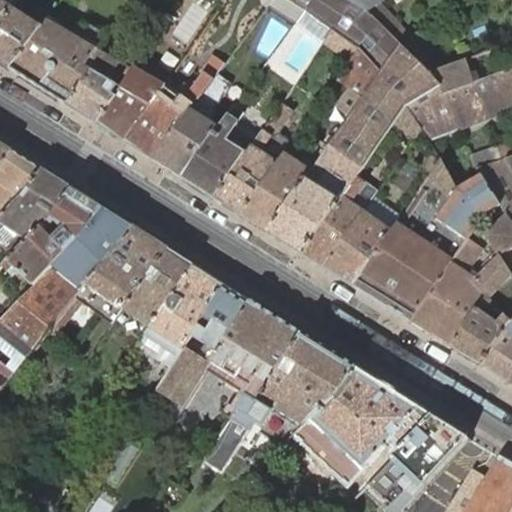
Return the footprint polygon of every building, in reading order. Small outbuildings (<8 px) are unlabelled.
[(0,0),(0,30),(15,9),(18,5),(21,0),(0,0)] [(34,0),(21,0),(18,5),(15,9),(0,30),(0,61),(12,69),(40,32),(43,28),(48,19),(50,16),(42,11),(32,4),(34,0)] [(289,0),(274,0),(269,7),(265,12),(273,17),(288,26),(293,29),(298,23),(307,10),(289,0)] [(348,0),(289,0),(307,10),(333,29),(361,51),(382,74),(365,99),(336,140),(332,147),(314,172),(270,234),(303,255),(340,202),(351,187),(358,176),(364,169),(396,123),(407,107),(440,86),(431,74),(400,43),(367,12),(348,0)] [(348,0),(367,12),(380,4),(385,0),(348,0)] [(380,4),(367,12),(400,43),(411,37),(380,4)] [(324,42),(333,29),(307,10),(298,23),(309,31),(321,40),(324,42)] [(123,89),(134,70),(122,63),(98,49),(104,38),(102,32),(91,25),(84,27),(79,37),(48,19),(43,28),(40,32),(12,69),(69,106),(94,73),(110,82),(119,87),(123,89)] [(352,64),(361,51),(333,29),(324,42),(325,43),(352,64)] [(422,31),(411,37),(400,43),(431,74),(442,70),(422,31)] [(510,56),(507,46),(495,51),(498,61),(510,56)] [(340,81),(365,99),(382,74),(361,51),(352,64),(340,81)] [(126,142),(155,161),(192,111),(210,87),(215,80),(218,76),(225,67),(215,60),(205,74),(196,85),(184,101),(175,95),(166,88),(153,107),(126,142)] [(431,74),(440,86),(446,94),(475,83),(472,75),(467,60),(442,70),(431,74)] [(134,70),(166,88),(172,79),(140,61),(134,70)] [(98,124),(126,142),(153,107),(166,88),(134,70),(123,89),(119,87),(114,95),(118,98),(98,124)] [(440,86),(407,107),(423,130),(428,138),(511,107),(511,70),(493,77),(480,82),(475,83),(446,94),(440,86)] [(69,106),(98,124),(118,98),(114,95),(119,87),(110,82),(94,73),(69,106)] [(155,161),(183,178),(219,129),(228,117),(235,107),(236,106),(231,102),(214,125),(201,118),(211,105),(212,107),(229,84),(218,76),(215,80),(210,87),(192,111),(155,161)] [(184,101),(196,85),(187,79),(175,95),(184,101)] [(217,200),(243,216),(281,164),(287,155),(294,145),(279,135),(293,112),(283,106),(264,132),(258,142),(254,147),(217,200)] [(183,178),(217,200),(254,147),(258,142),(236,127),(239,124),(245,114),(235,107),(228,117),(219,129),(183,178)] [(407,107),(396,123),(417,138),(423,130),(407,107)] [(243,216),(270,234),(314,172),(332,147),(336,140),(331,135),(325,143),(321,140),(304,166),(287,155),(281,164),(243,216)] [(511,141),(473,155),(479,169),(511,157),(511,141)] [(0,168),(13,152),(0,144),(0,168)] [(0,221),(23,199),(44,172),(13,152),(0,168),(0,221)] [(506,213),(511,220),(511,157),(479,169),(482,176),(501,205),(506,213)] [(393,231),(354,287),(383,305),(423,244),(425,241),(439,220),(448,207),(459,190),(442,160),(422,189),(419,194),(402,218),(398,223),(393,231)] [(0,221),(0,233),(6,227),(22,237),(9,249),(16,256),(30,242),(37,235),(54,218),(75,190),(44,172),(23,199),(0,221)] [(303,255),(325,269),(365,211),(374,199),(380,191),(367,181),(358,176),(351,187),(340,202),(303,255)] [(501,205),(482,176),(459,190),(448,207),(439,220),(425,241),(423,244),(383,305),(411,322),(453,262),(469,239),(480,223),(477,218),(501,205)] [(8,264),(34,289),(84,238),(105,210),(75,190),(54,218),(37,235),(30,242),(16,256),(8,264)] [(365,211),(325,269),(354,287),(393,231),(398,223),(402,218),(374,199),(365,211)] [(116,253),(136,229),(105,210),(84,238),(34,289),(0,322),(0,326),(33,354),(88,285),(116,253)] [(500,258),(501,257),(511,248),(511,220),(506,213),(486,234),(497,252),(500,258)] [(169,250),(136,229),(116,253),(88,285),(124,311),(169,250)] [(411,322),(432,335),(452,307),(478,279),(473,275),(466,272),(483,249),(469,239),(453,262),(411,322)] [(481,365),(510,383),(511,380),(511,248),(501,257),(511,275),(511,323),(511,324),(495,345),(481,365)] [(195,267),(169,250),(124,311),(151,330),(152,329),(195,267)] [(478,279),(500,258),(497,252),(473,275),(478,279)] [(432,335),(453,347),(479,308),(483,312),(484,311),(492,303),(493,302),(489,299),(511,275),(501,257),(500,258),(478,279),(452,307),(432,335)] [(225,286),(195,267),(152,329),(151,330),(148,334),(144,340),(140,347),(161,361),(169,348),(175,352),(166,365),(172,369),(180,356),(184,350),(186,347),(193,336),(225,286)] [(252,302),(225,286),(193,336),(186,347),(191,351),(198,339),(213,349),(206,360),(212,365),(213,364),(219,353),(252,302)] [(304,335),(252,302),(219,353),(213,364),(227,372),(222,381),(243,394),(234,408),(232,407),(230,407),(225,414),(225,416),(226,417),(231,420),(238,410),(252,419),(261,405),(304,335)] [(499,323),(505,317),(492,303),(484,311),(499,323)] [(453,347),(481,365),(495,345),(511,324),(505,317),(499,323),(484,311),(483,312),(479,308),(453,347)] [(0,366),(14,378),(33,354),(0,326),(0,366)] [(262,434),(285,448),(286,447),(297,437),(310,424),(313,422),(325,411),(341,393),(358,370),(304,335),(261,405),(252,419),(238,410),(231,420),(225,429),(208,456),(203,463),(223,475),(245,441),(232,432),(237,424),(250,432),(256,422),(265,428),(262,434)] [(171,430),(185,409),(213,365),(212,365),(206,360),(191,351),(186,347),(184,350),(180,356),(172,369),(158,392),(155,396),(144,413),(171,430)] [(0,395),(14,378),(0,366),(0,395)] [(402,450),(434,416),(421,409),(358,370),(341,393),(325,411),(313,422),(310,424),(297,437),(300,440),(348,485),(349,486),(364,470),(391,441),(402,450)] [(401,501),(405,506),(414,497),(425,487),(470,440),(434,416),(402,450),(397,455),(395,458),(393,461),(369,485),(386,501),(387,500),(392,505),(403,494),(403,492),(399,488),(402,485),(409,493),(401,501)] [(128,438),(105,474),(119,483),(141,446),(128,438)] [(511,511),(511,466),(502,460),(489,480),(468,511),(511,511)] [(468,511),(489,480),(473,471),(447,511),(468,511)] [(189,495),(184,491),(184,492),(172,482),(159,502),(168,509),(169,509),(170,509),(171,510),(172,510),(173,510),(174,510),(175,510),(176,510),(177,509),(178,509),(179,508),(180,508),(180,507),(181,507),(181,506),(182,506),(189,495)]
